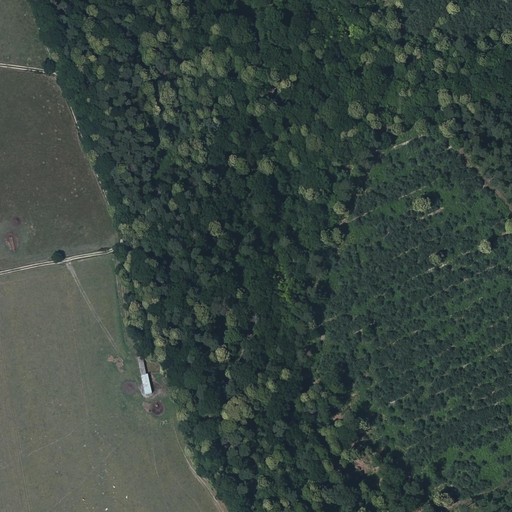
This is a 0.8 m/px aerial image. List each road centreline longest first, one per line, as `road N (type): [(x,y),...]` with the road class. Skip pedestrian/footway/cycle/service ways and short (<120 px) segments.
road 1 (track): [(511,212),(424,106)]
road 2 (track): [(0,273),(124,246)]
